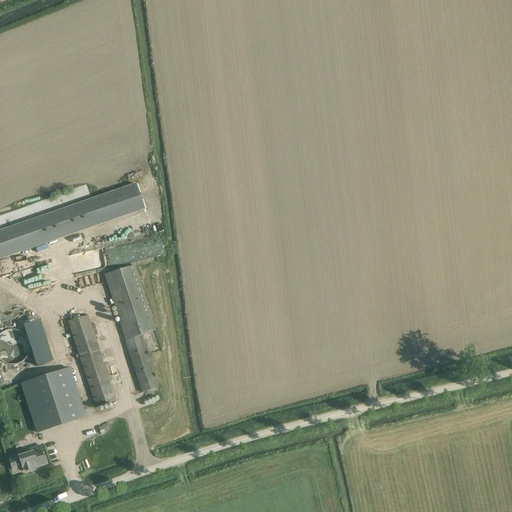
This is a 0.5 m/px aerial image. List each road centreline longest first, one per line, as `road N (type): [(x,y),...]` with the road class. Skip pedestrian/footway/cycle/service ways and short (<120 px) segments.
road 1 (unclassified): [(29,511),(232,442),(511,372)]
road 2 (unknown): [(91,294),(144,472)]
